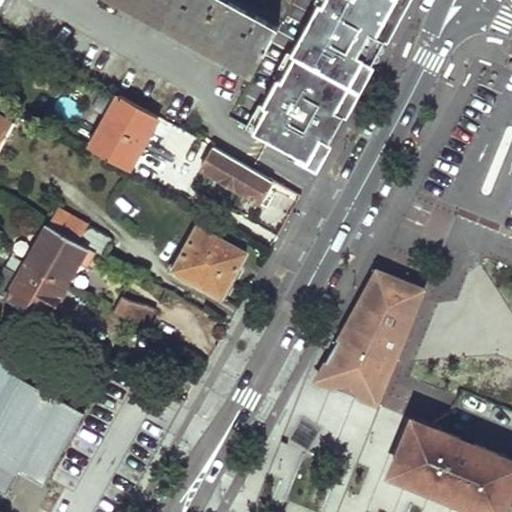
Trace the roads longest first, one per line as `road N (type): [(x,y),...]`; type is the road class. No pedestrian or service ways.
road 1 (residential): [(463,0),(247,397)]
road 2 (tertiary): [(247,397),(168,511)]
road 3 (tertiary): [(191,511),(247,397)]
